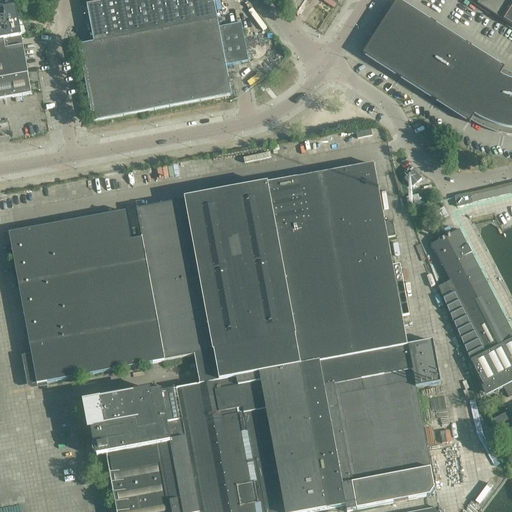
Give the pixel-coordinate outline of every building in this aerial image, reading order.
[(232,101),(213,0),(85,0),(87,6),(94,44),(79,47),(93,122),(216,99),(217,104),(232,101)] [(308,0),(307,0),(285,0),(290,5),(289,5),(297,16),(307,2),(308,1),(308,0)] [(500,19),(511,0),(480,0),(477,5),(500,19)] [(511,26),(511,0),(500,19),(511,26)] [(399,78),(433,24),(431,22),(398,1),(380,29),(382,30),(383,31),(375,42),(374,42),(372,41),(363,55),(399,78)] [(0,41),(22,38),(15,5),(0,7),(0,41)] [(434,101),(469,47),(433,24),(399,78),(434,101)] [(0,75),(28,70),(22,38),(0,41),(0,75)] [(262,57),(263,56),(264,55),(265,54),(265,53),(265,52),(266,51),(266,50),(266,49),(266,48),(265,47),(265,46),(264,45),(264,44),(263,43),(262,43),(261,42),(261,41),(260,41),(259,41),(257,40),(256,40),(255,41),(254,41),(253,41),(252,41),(251,42),(250,43),(249,44),(248,45),(248,46),(247,47),(247,48),(247,50),(247,51),(248,52),(248,53),(248,54),(249,55),(250,57),(251,58),(252,58),(254,59),(255,59),(257,59),(258,59),(260,59),(261,58),(262,57)] [(472,121),(503,72),(505,69),(501,67),(469,47),(434,101),(470,124),(472,121)] [(0,100),(32,95),(28,75),(29,75),(28,70),(0,75),(0,100)] [(511,76),(510,76),(508,75),(505,73),(503,72),(472,121),(475,123),(478,125),(483,127),(486,129),(489,130),(494,132),(498,133),(501,134),(504,134),(508,135),(511,135),(511,76)] [(441,384),(433,342),(407,347),(396,284),(402,282),(399,266),(393,268),(388,239),(396,237),(393,222),(385,223),(374,166),(186,201),(186,202),(148,209),(148,210),(137,212),(142,240),(131,242),(126,213),(9,235),(37,386),(194,357),(200,386),(177,391),(88,407),(95,445),(93,446),(94,448),(90,449),(92,455),(95,454),(95,457),(97,456),(97,457),(98,457),(98,456),(106,455),(116,511),(313,511),(345,506),(346,511),(347,511),(430,497),(435,490),(416,389),(441,384)] [(473,203),(511,193),(511,187),(471,197),(473,203)] [(421,205),(418,195),(407,199),(409,208),(421,205)] [(471,205),(469,195),(455,198),(457,208),(471,205)] [(511,333),(460,235),(462,234),(462,233),(462,232),(461,232),(461,231),(460,231),(432,246),(431,246),(430,247),(430,248),(431,249),(432,249),(432,250),(433,249),(434,249),(446,272),(444,273),(445,277),(448,276),(451,282),(439,288),(443,299),(463,344),(475,370),(487,393),(503,385),(509,398),(511,396),(511,333)] [(496,425),(511,418),(511,412),(511,411),(493,419),(496,425)]
